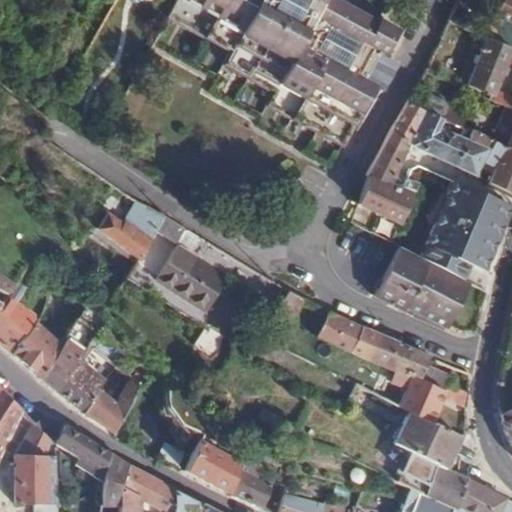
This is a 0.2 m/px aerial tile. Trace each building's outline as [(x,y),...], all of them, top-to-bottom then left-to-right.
[(175,0),(164,19),(228,56),(222,68),(272,97),(266,108),(338,150),(372,91),(379,95),(395,67),(387,62),(400,40),(331,0),(175,0)] [(511,0),(501,0),(481,41),(483,42),(489,44),(501,24),(511,28),(511,0)] [(489,44),(483,42),(465,88),(489,98),(488,101),(508,109),(511,110),(511,106),(511,99),(491,92),(509,51),(489,44)] [(48,83),(39,97),(53,107),(70,75),(56,66),(48,80),(48,83)] [(427,97),(420,112),(458,128),(465,110),(446,102),(444,105),(427,97)] [(420,112),(404,104),(386,134),(358,206),(396,225),(406,203),(417,208),(421,196),(388,185),(399,153),(473,182),(480,166),(492,142),(458,128),(420,112)] [(508,109),(492,142),(511,150),(511,110),(508,109)] [(486,186),(511,196),(511,150),(492,142),(480,166),(492,171),(486,186)] [(448,185),(418,259),(461,281),(465,267),(481,274),(508,208),(448,185)] [(152,231),(159,219),(160,217),(130,199),(115,223),(100,214),(88,233),(133,262),(152,231)] [(177,230),(159,219),(152,231),(170,241),(177,230)] [(222,281),(173,247),(149,278),(198,313),(222,281)] [(418,259),(397,248),(372,298),(403,315),(406,310),(445,330),(466,284),(461,281),(418,259)] [(0,293),(4,296),(9,288),(0,281),(0,293)] [(0,346),(11,356),(33,327),(37,326),(35,316),(4,296),(0,293),(0,300),(0,301),(0,346)] [(358,326),(302,300),(291,324),(345,353),(358,326)] [(251,307),(242,301),(232,328),(241,332),(251,307)] [(24,367),(37,378),(60,347),(37,326),(33,327),(11,356),(24,367)] [(373,333),(358,326),(345,353),(361,359),(373,333)] [(390,341),(373,333),(361,359),(379,365),(390,341)] [(43,384),(51,391),(80,353),(66,340),(60,347),(37,378),(43,384)] [(427,358),(390,341),(379,365),(392,371),(416,381),(418,377),(441,390),(444,384),(437,381),(435,373),(423,366),(427,358)] [(64,403),(80,414),(99,388),(104,382),(105,381),(89,370),(100,355),(87,345),(80,353),(51,391),(64,403)] [(105,381),(104,382),(109,385),(120,369),(116,366),(105,381)] [(416,381),(392,371),(389,380),(402,387),(393,404),(403,410),(427,423),(438,399),(462,410),(464,392),(444,384),(441,390),(418,377),(416,381)] [(99,388),(80,414),(89,418),(113,431),(141,383),(127,374),(117,390),(113,389),(107,395),(99,388)] [(0,444),(16,409),(0,393),(0,444)] [(511,407),(497,414),(502,429),(507,442),(511,440),(511,407)] [(455,439),(427,423),(403,410),(386,444),(402,453),(391,481),(402,487),(421,497),(430,464),(439,468),(455,439)] [(52,511),(50,443),(32,425),(11,455),(14,503),(34,504),(34,511),(52,511)] [(58,431),(50,443),(58,448),(72,459),(70,463),(80,469),(97,479),(108,454),(95,447),(63,427),(58,431)] [(204,483),(226,496),(235,477),(241,465),(198,442),(182,472),(204,483)] [(72,459),(58,448),(58,475),(71,483),(80,469),(70,463),(72,459)] [(118,511),(122,487),(130,469),(108,454),(97,479),(94,511),(118,511)] [(448,511),(463,480),(439,468),(430,464),(421,497),(448,511)] [(122,487),(118,511),(137,511),(139,500),(158,509),(157,511),(172,511),(173,492),(151,480),(130,469),(122,487)] [(265,489),(235,477),(226,496),(257,509),(265,489)] [(511,511),(511,505),(483,491),(463,480),(448,511),(421,497),(402,487),(391,511),(511,511)] [(211,511),(173,492),(172,511),(211,511)] [(319,511),(320,509),(282,496),(275,511),(319,511)]
